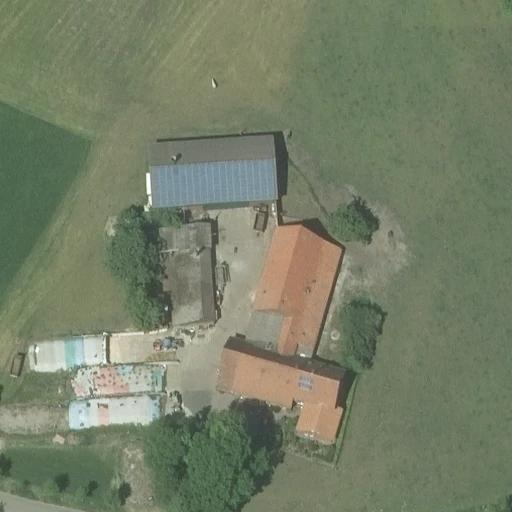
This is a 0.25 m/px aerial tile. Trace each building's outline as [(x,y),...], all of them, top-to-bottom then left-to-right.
[(273,152),(147,159),(151,221),(276,214),(273,152)] [(279,230),(236,218),(230,238),(274,250),(278,236),(278,235),(279,230)] [(207,233),(154,235),(153,240),(136,241),(137,258),(155,258),(159,312),(173,311),(174,327),(174,330),(190,342),(190,341),(215,339),(207,233)] [(274,250),(255,317),(247,349),(292,362),(295,349),(312,353),(340,254),(278,236),(274,250)] [(246,349),(230,344),(217,390),(233,394),(246,349)] [(247,349),(246,349),(233,394),(291,411),(293,404),(307,408),(299,434),(332,443),(340,416),(335,414),(345,377),(292,362),(247,349)] [(168,378),(148,380),(151,393),(171,390),(168,378)]
